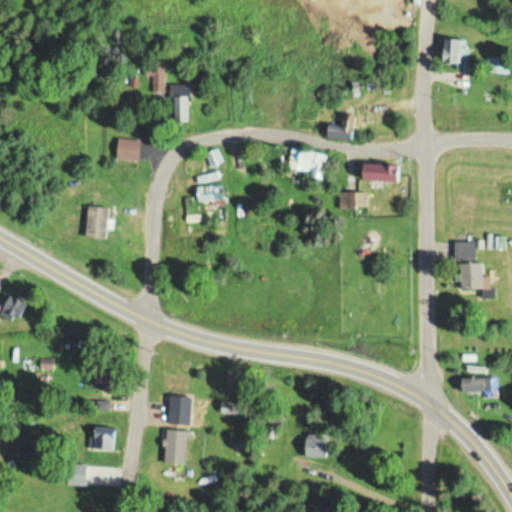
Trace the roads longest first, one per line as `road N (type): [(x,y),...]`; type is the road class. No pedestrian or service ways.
road 1 (secondary): [(511,501),(484,451),(433,401),(363,369),(142,321),(0,235)]
road 2 (residential): [(142,321),(152,203),(170,164),(193,140),(511,134)]
road 3 (residential): [(433,511),(433,0)]
road 4 (residential): [(123,511),(142,321)]
